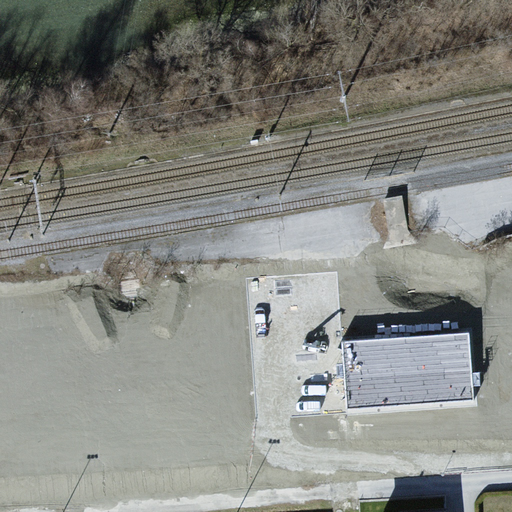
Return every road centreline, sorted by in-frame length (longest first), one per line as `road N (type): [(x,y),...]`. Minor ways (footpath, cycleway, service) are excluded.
road 1 (motorway): [(0,430),(511,393)]
road 2 (motorway): [(511,316),(0,351)]
road 3 (track): [(344,498),(107,511)]
road 4 (residential): [(511,487),(344,498)]
